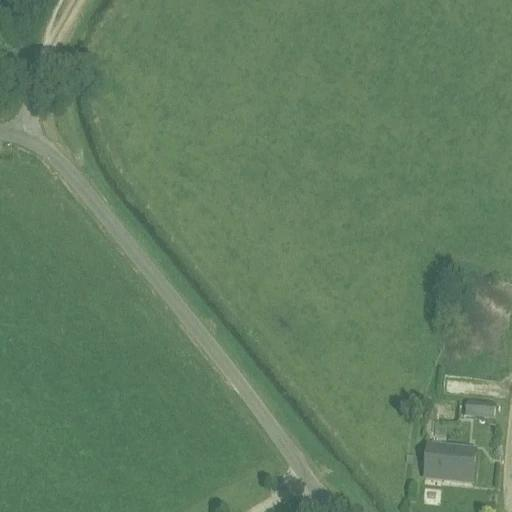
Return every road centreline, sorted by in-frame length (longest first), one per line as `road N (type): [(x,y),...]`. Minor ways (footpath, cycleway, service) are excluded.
road 1 (unclassified): [(0,140),(41,145),(354,511)]
road 2 (track): [(89,0),(54,74),(41,145)]
